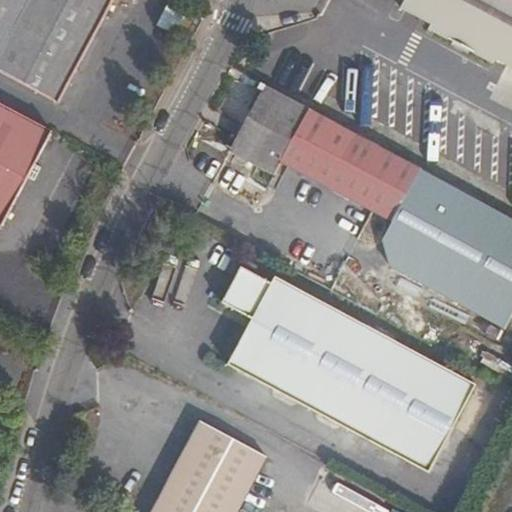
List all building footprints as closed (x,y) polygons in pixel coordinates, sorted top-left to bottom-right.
[(108,0),(0,0),(0,69),(55,100),(108,0)] [(511,0),(407,0),(404,7),(435,23),(432,30),(496,63),(499,56),(511,63),(511,0)] [(283,165),(312,108),(261,80),(257,88),(262,91),(229,150),(277,176),(283,165)] [(59,134),(0,103),(0,223),(8,228),(59,134)] [(306,177),(334,120),(312,108),(283,165),(306,177)] [(422,166),(334,120),(306,177),(393,221),(395,218),(422,166)] [(444,245),(472,193),(422,166),(395,218),(444,245)] [(476,381),(273,274),(270,280),(240,265),(220,302),(250,319),(226,363),(428,469),(476,381)] [(235,511),(266,454),(201,418),(152,511),(235,511)]
